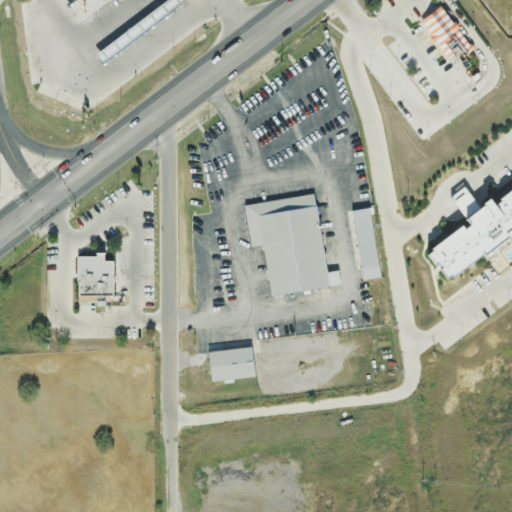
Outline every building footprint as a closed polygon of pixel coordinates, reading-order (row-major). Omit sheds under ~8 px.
[(437,0),(439,0),(479,51),(447,69),(413,20),(437,0)] [(454,200),(471,187),(487,209),(501,199),(503,202),(511,195),(511,240),(454,283),(432,254),(472,225),(454,200)] [(316,196),(244,206),(250,249),(263,247),(270,298),(329,290),(316,196)] [(78,256),(78,298),(114,298),(115,261),(106,261),(106,257),(78,256)] [(211,383),(256,379),(253,350),(209,353),(211,383)]
